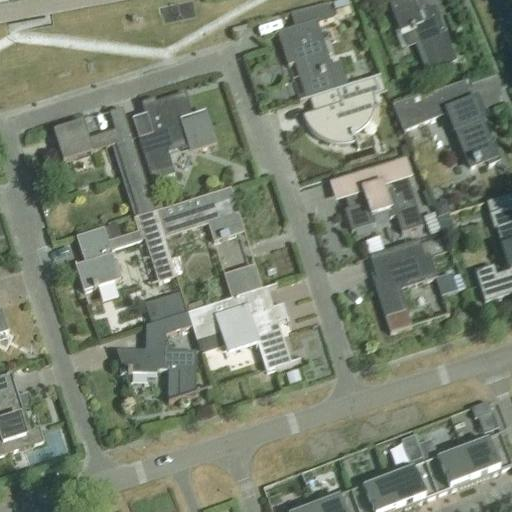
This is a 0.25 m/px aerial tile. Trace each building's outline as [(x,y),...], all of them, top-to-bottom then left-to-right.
[(430,75),(456,65),(434,10),(418,16),(411,0),(409,0),(388,8),(400,37),(410,33),(411,35),(414,34),(430,75)] [(294,31),(274,37),(275,39),(277,38),(287,70),(294,68),(298,82),(304,80),(311,102),(313,101),(319,118),(304,124),(305,126),(305,127),(306,128),(307,129),(308,131),(308,132),(309,133),(310,134),(311,135),(312,136),(313,137),(314,138),(315,139),(316,140),(317,141),(318,141),(320,142),(321,143),(322,143),(323,144),(324,145),(326,145),(327,146),(328,146),(330,147),(331,147),(332,147),(334,148),(335,148),(337,148),(338,148),(339,148),(341,148),(342,148),(343,148),(345,148),(346,148),(348,148),(349,147),(350,147),(352,147),(353,146),(352,142),(355,141),(354,137),(355,136),(356,136),(357,135),(358,135),(359,134),(359,133),(360,133),(361,132),(362,131),(363,130),(364,130),(364,129),(365,128),(366,127),(367,126),(367,125),(368,124),(368,123),(369,122),(369,121),(366,111),(372,110),(369,101),(386,96),(381,80),(347,91),(339,68),(332,70),(318,28),(333,23),(328,8),(290,18),(294,31)] [(500,166),(501,165),(493,146),(489,148),(480,125),(481,124),(479,117),(477,118),(464,87),(392,110),(404,139),(405,139),(403,134),(447,116),(470,172),(487,165),(488,169),(499,165),(500,166)] [(202,153),(214,149),(205,122),(194,126),(185,97),(156,106),(154,102),(141,107),(150,137),(138,141),(152,186),(174,178),(167,156),(191,149),(202,153)] [(135,222),(155,216),(122,113),(109,117),(115,135),(89,143),(83,125),(53,135),(62,165),(112,149),(135,222)] [(401,237),(422,230),(407,182),(410,181),(404,164),(340,184),(349,213),(344,214),(351,236),(375,228),(372,220),(388,215),(390,222),(396,220),(401,237)] [(230,222),(238,219),(230,192),(155,216),(164,243),(208,229),(214,247),(236,240),(230,222)] [(440,206),(432,209),(435,217),(437,221),(448,217),(450,216),(447,209),(440,206)] [(511,210),(488,218),(493,233),(495,232),(509,274),(496,278),(493,269),(474,275),(484,307),(511,297),(511,210)] [(158,287),(176,281),(155,216),(134,223),(138,237),(108,247),(104,232),(76,241),(84,267),(76,270),(76,268),(74,268),(84,297),(98,292),(98,291),(120,284),(111,255),(144,244),(158,287)] [(435,217),(426,221),(433,240),(443,236),(437,221),(435,217)] [(454,232),(448,217),(437,221),(443,236),(454,232)] [(375,258),(389,252),(383,237),(369,243),(375,258)] [(400,294),(437,282),(429,259),(424,261),(418,245),(369,261),(377,286),(373,287),(390,338),(412,331),(400,294)] [(231,303),(262,293),(254,269),(223,279),(231,303)] [(266,376),(300,365),(300,364),(290,367),(279,330),(288,327),(283,309),(272,313),(266,294),(277,290),(276,289),(187,317),(200,356),(201,356),(198,345),(220,338),(228,362),(258,352),(266,376)] [(170,322),(187,317),(181,297),(163,304),(170,322)] [(195,402),(196,356),(170,355),(165,339),(192,331),(187,317),(145,330),(150,344),(150,355),(120,354),(116,356),(119,366),(119,378),(156,378),(156,375),(179,375),(179,402),(168,406),(168,407),(184,402),(195,402)] [(297,373),(286,377),(289,388),(301,385),(297,373)] [(0,460),(43,447),(39,433),(30,436),(23,413),(32,410),(28,398),(19,401),(11,378),(0,381),(0,460)] [(487,408),(473,414),(476,422),(491,416),(487,408)] [(414,439),(402,444),(406,455),(418,450),(414,439)] [(462,454),(474,486),(511,472),(500,439),(462,454)] [(431,445),(418,450),(423,463),(425,468),(437,500),(474,486),(462,454),(438,463),(431,445)] [(423,463),(386,478),(388,482),(399,511),(405,511),(437,500),(425,468),(423,463)] [(356,511),(399,511),(388,482),(350,496),(356,511)] [(313,511),(356,511),(350,496),(313,510),(313,511)]
